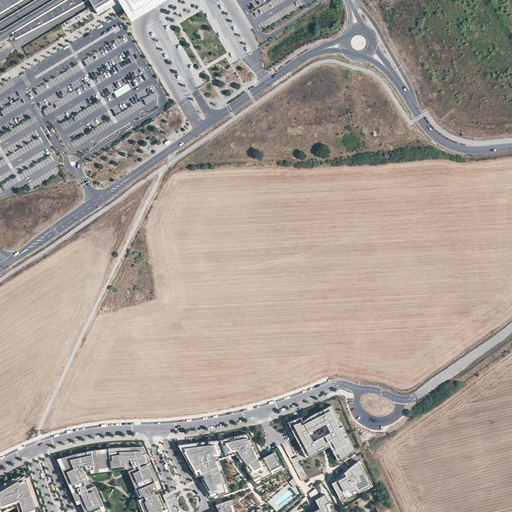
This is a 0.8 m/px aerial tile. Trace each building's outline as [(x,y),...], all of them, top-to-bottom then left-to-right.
[(88,9),(65,23),(67,26),(75,21),(76,23),(81,20),(80,18),(90,12),(88,9)] [(336,455),(339,454),(342,459),(345,457),(356,450),(354,445),(351,447),(348,443),(352,441),(349,436),(346,437),(343,433),(347,431),(344,426),(341,427),(338,423),(342,421),(333,405),(328,407),(330,410),(321,415),(319,412),(310,416),(312,420),(308,422),(306,418),(305,416),(301,417),(305,424),(304,424),(303,424),(301,421),(299,422),(297,419),(288,422),(300,443),(303,442),(305,446),(302,448),(305,453),(308,451),(310,456),(319,451),(318,448),(325,445),(326,448),(331,446),(331,445),(329,442),(332,441),(336,448),(333,450),(336,455)] [(330,410),(328,407),(319,412),(321,415),(330,410)] [(254,453),(257,451),(257,450),(254,444),(251,446),(250,445),(253,443),(250,437),(246,439),(244,434),(240,435),(240,439),(235,440),(232,437),(224,439),(234,452),(236,455),(239,453),(244,459),(248,465),(245,467),(254,479),(259,476),(260,479),(265,477),(263,474),(268,471),(269,475),(276,471),(274,468),(279,465),(277,460),(274,461),(272,454),(261,459),(258,461),(256,457),(254,453)] [(218,458),(234,452),(224,439),(213,441),(218,458)] [(217,465),(215,460),(218,458),(213,441),(208,441),(209,445),(201,446),(196,447),(196,443),(178,445),(182,452),(185,450),(189,458),(193,465),(195,469),(199,467),(202,473),(204,478),(201,479),(203,483),(201,484),(209,498),(226,492),(224,488),(228,487),(227,483),(223,485),(222,481),(225,479),(222,469),(218,470),(217,465)] [(149,460),(146,452),(142,454),(139,447),(129,447),(130,450),(125,451),(120,451),(120,447),(107,449),(108,452),(101,453),(95,454),(95,450),(94,450),(86,452),(86,456),(81,457),(76,457),(76,454),(67,456),(57,459),(60,465),(63,464),(65,468),(62,470),(64,474),(67,473),(69,477),(72,485),(75,491),(72,493),(72,494),(76,492),(77,495),(73,496),(75,501),(79,500),(81,503),(83,507),(86,506),(88,511),(101,511),(102,511),(100,507),(104,505),(100,498),(97,499),(95,495),(98,493),(95,486),(89,488),(88,484),(89,483),(83,469),(85,468),(87,471),(90,470),(94,469),(94,472),(99,472),(99,468),(104,467),(110,466),(119,465),(126,463),(126,467),(127,468),(130,466),(131,468),(128,470),(131,477),(134,475),(136,479),(139,487),(136,488),(139,495),(139,497),(143,507),(146,511),(145,511),(150,511),(152,511),(169,511),(166,503),(164,504),(162,500),(159,501),(157,496),(156,494),(155,492),(158,491),(157,487),(160,485),(155,474),(152,476),(150,473),(149,469),(152,468),(150,463),(144,466),(143,463),(149,460)] [(300,461),(306,459),(303,454),(291,460),(301,480),(307,477),(300,461)] [(364,470),(360,463),(349,471),(351,474),(349,475),(349,476),(338,482),(333,484),(339,497),(344,494),(345,497),(347,500),(355,496),(353,493),(358,491),(359,494),(367,490),(366,487),(370,485),(367,478),(366,479),(361,471),(364,470)] [(193,465),(190,467),(196,477),(199,475),(202,473),(199,467),(195,469),(193,465)] [(337,480),(338,482),(349,476),(349,475),(351,474),(349,471),(337,480)] [(41,511),(39,505),(35,506),(32,498),(36,496),(35,494),(32,495),(29,487),(32,485),(31,483),(28,484),(25,477),(25,476),(21,478),(15,481),(14,478),(11,479),(13,482),(7,485),(5,482),(3,484),(5,487),(0,489),(0,511),(4,511),(7,511),(6,510),(5,506),(10,504),(11,508),(13,507),(12,504),(15,502),(17,506),(18,510),(21,509),(22,511),(41,511)] [(298,485),(294,478),(290,482),(294,487),(298,485)] [(319,494),(316,489),(310,494),(312,498),(319,494)] [(319,509),(313,511),(327,511),(329,511),(327,508),(326,504),(330,502),(326,495),(315,500),(319,509)] [(232,511),(230,505),(234,504),(232,499),(216,505),(219,511),(218,511),(232,511)] [(388,511),(384,501),(375,505),(374,504),(371,505),(372,509),(376,507),(378,511),(377,511),(388,511)]
